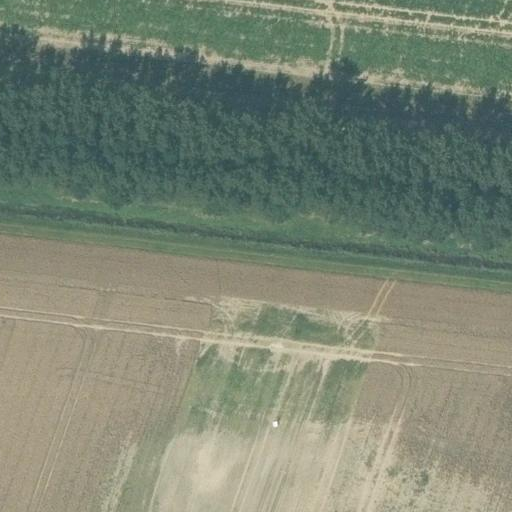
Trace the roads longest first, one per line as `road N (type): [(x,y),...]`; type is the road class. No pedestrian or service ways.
road 1 (track): [(511,154),(0,94)]
road 2 (track): [(511,285),(0,226)]
road 3 (track): [(0,50),(511,109)]
road 4 (track): [(0,183),(511,240)]
